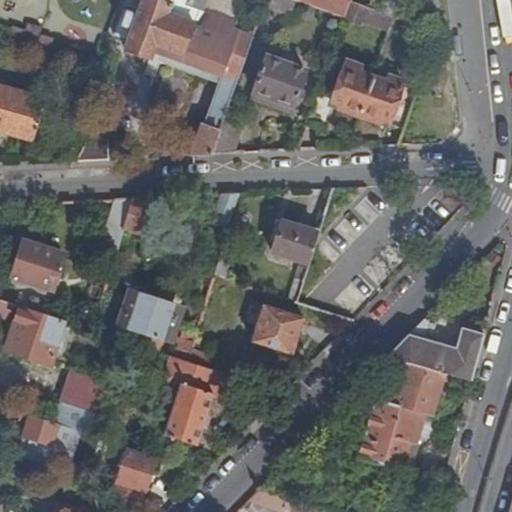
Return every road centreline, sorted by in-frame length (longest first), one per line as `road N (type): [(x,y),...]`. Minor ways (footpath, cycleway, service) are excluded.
road 1 (residential): [(511,152),(0,188)]
road 2 (secondary): [(511,156),(501,202),(210,511)]
road 3 (secondary): [(463,511),(511,335)]
road 4 (secondary): [(497,0),(511,142)]
